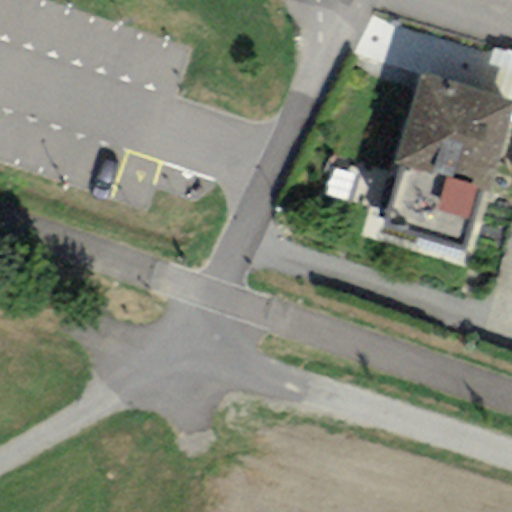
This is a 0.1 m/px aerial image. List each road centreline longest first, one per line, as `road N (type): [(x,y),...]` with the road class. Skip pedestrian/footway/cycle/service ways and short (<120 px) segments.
road 1 (track): [(511,459),(186,355),(0,461)]
road 2 (residential): [(344,0),(186,355)]
